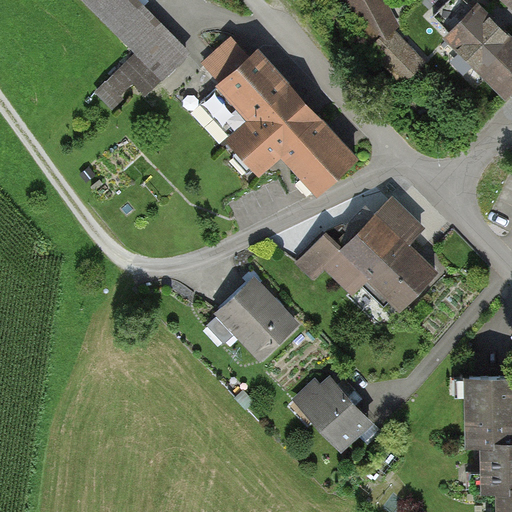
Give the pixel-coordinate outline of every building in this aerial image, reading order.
[(129,0),(76,0),(133,58),(93,98),(108,113),(133,88),(143,99),(186,57),(129,0)] [(396,25),(382,0),(343,0),(366,42),(396,25)] [(511,84),(511,42),(469,0),(448,0),(432,16),(506,90),(511,84)] [(423,62),(396,34),(374,55),(402,83),(423,62)] [(320,191),(356,158),(257,51),(247,61),(229,41),(200,67),(218,86),(207,97),(220,110),(212,118),(260,170),(281,151),(320,191)] [(421,227),(389,193),(334,246),(316,236),(290,261),(311,283),(326,268),(379,323),(433,272),(405,243),(421,227)] [(299,327),(248,275),(209,312),(259,364),(299,327)] [(371,425),(322,375),(292,404),(341,455),(371,425)] [(511,440),(511,429),(510,376),(455,378),(458,443),(472,442),(511,440)] [(511,486),(511,440),(472,442),(474,488),(488,488),(511,486)] [(511,511),(511,486),(488,488),(489,511),(511,511)]
